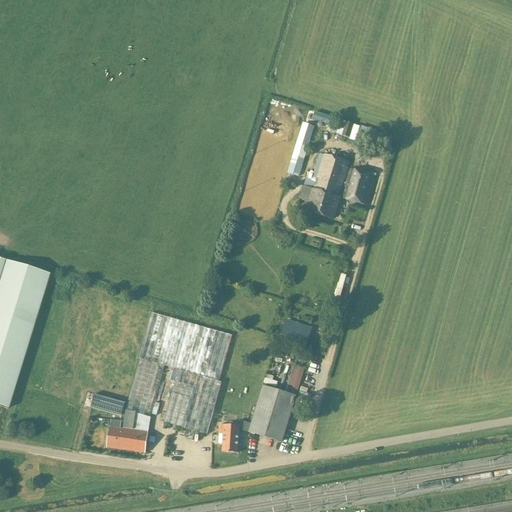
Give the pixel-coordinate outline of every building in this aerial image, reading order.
[(351,138),(355,125),(337,119),(332,133),(351,138)] [(298,176),(313,126),(303,123),(288,173),(298,176)] [(369,150),(375,131),(360,127),(355,146),(369,150)] [(339,197),(341,198),(342,195),(339,195),(350,163),(324,154),(313,190),(305,187),(302,197),(311,200),(307,211),(333,220),(340,198),(338,198),(339,197)] [(376,177),(350,169),(342,195),(341,198),(347,200),(346,201),(361,205),(362,204),(367,206),(376,177)] [(0,405),(11,408),(51,276),(0,259),(0,405)] [(129,405),(127,411),(149,418),(164,366),(179,370),(164,423),(207,435),(222,383),(219,382),(232,336),(152,313),(140,359),(141,359),(129,405)] [(284,328),(281,335),(306,344),(309,337),(284,328)] [(240,429),(249,432),(263,387),(264,387),(265,382),(259,381),(258,385),(249,415),(242,413),(240,421),(240,422),(232,422),(232,423),(220,422),(219,434),(224,435),(223,453),(238,454),(240,429)] [(263,387),(249,432),(282,442),(296,397),(264,387),(263,387)] [(94,395),(91,408),(121,416),(125,403),(94,395)] [(110,428),(107,448),(146,453),(149,433),(150,425),(151,418),(149,418),(127,411),(126,411),(123,429),(120,429),(121,421),(111,420),(110,428)]
